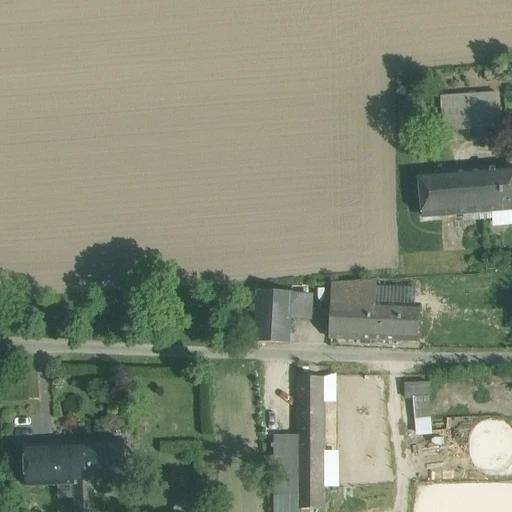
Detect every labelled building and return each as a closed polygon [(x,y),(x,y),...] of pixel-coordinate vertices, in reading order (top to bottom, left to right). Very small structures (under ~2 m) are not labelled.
[(498,70),(484,72),(484,80),(499,79),(498,70)] [(498,94),(482,95),(484,129),(501,128),(498,94)] [(482,95),(441,98),(443,131),(484,129),(482,95)] [(511,167),(484,170),(487,211),(511,209),(511,167)] [(484,170),(420,175),(423,217),(469,213),(470,217),(476,217),(476,212),(487,211),(484,170)] [(376,281),(333,284),(331,338),(364,341),(365,303),(375,303),(376,281)] [(292,293),(256,291),(253,343),(290,344),(291,314),(292,293)] [(375,303),(365,303),(364,341),(418,342),(419,305),(375,303)] [(311,314),(291,314),(290,344),(310,345),(311,314)] [(324,378),(298,378),(298,510),(324,509),(324,378)] [(413,433),(431,434),(432,380),(414,380),(413,433)] [(282,421),(264,422),(265,443),(283,443),(282,421)] [(124,442),(54,446),(56,485),(74,485),(75,511),(93,511),(92,484),(126,482),(124,442)] [(54,446),(24,447),(26,487),(56,485),(54,446)]
